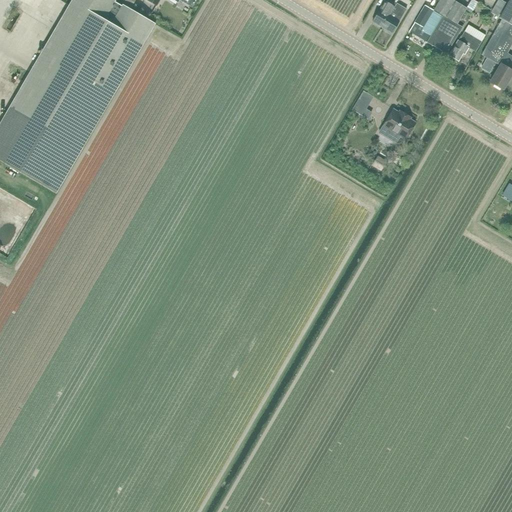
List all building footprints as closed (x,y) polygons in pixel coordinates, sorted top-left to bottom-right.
[(123,0),(120,5),(115,2),(116,1),(113,0),(71,0),(9,107),(0,123),(0,160),(57,194),(82,150),(155,24),(130,9),(135,0),(123,0)] [(466,8),(452,0),(439,0),(433,10),(442,16),(430,36),(427,33),(428,30),(424,28),(434,11),(425,5),(409,32),(447,55),(463,28),(457,24),(460,19),(466,8)] [(511,0),(509,0),(499,18),(501,19),(481,55),(487,58),(481,69),(490,73),(495,63),(499,65),(493,75),(489,82),(503,90),(511,74),(511,70),(509,68),(511,62),(511,57),(507,54),(511,45),(511,0)] [(394,7),(385,2),(380,10),(379,9),(372,22),(382,28),(394,7)] [(393,34),(404,13),(406,9),(397,3),(394,7),(382,28),(393,34)] [(463,53),(465,54),(469,48),(476,52),(482,42),(464,31),(459,41),(457,40),(447,55),(458,61),(463,53)] [(357,100),(351,109),(367,119),(371,112),(366,108),(367,106),(357,100)] [(398,112),(394,109),(379,133),(396,144),(399,138),(404,141),(416,122),(411,119),(412,118),(399,110),(398,112)] [(377,141),(364,133),(355,146),(368,155),(377,141)] [(371,166),(381,172),(387,161),(377,156),(371,166)]
